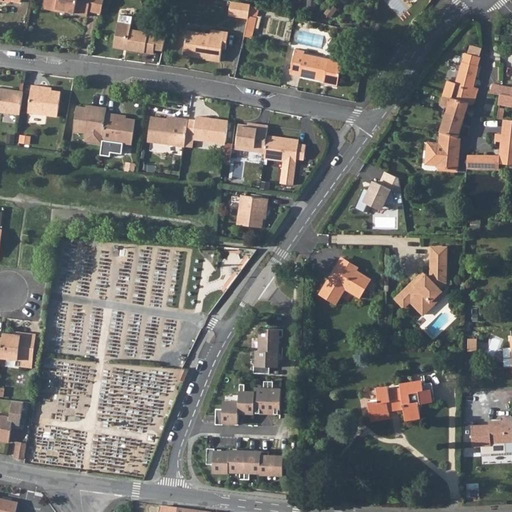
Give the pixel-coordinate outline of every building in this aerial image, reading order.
[(45,0),(44,6),(87,17),(88,11),(91,0),(45,0)] [(91,0),(88,11),(101,14),(104,0),(91,0)] [(252,4),(232,1),(228,16),(248,19),(249,16),(252,4)] [(133,16),(120,14),(119,22),(132,25),(133,16)] [(248,19),(244,36),(250,37),(254,17),(249,16),(248,19)] [(131,29),(132,25),(119,22),(118,22),(114,44),(134,48),(134,50),(145,52),(154,53),(154,49),(163,51),(168,31),(149,28),(148,32),(131,29)] [(222,49),(226,50),(228,33),(211,30),(210,35),(187,31),(184,53),(196,55),(196,57),(207,59),(206,60),(220,62),(222,49)] [(305,51),(295,49),(290,74),(324,80),(323,83),(337,86),(343,62),(304,54),(305,51)] [(446,112),(464,118),(469,104),(471,105),(474,103),(479,88),(474,86),(478,66),(481,57),(465,53),(462,61),(456,83),(447,81),(440,105),(445,107),(443,111),(442,115),(445,117),(446,112)] [(499,94),(500,85),(492,84),(489,91),(499,94)] [(58,116),(61,92),(52,90),(39,89),(40,86),(32,85),(28,112),(58,116)] [(511,87),(500,85),(499,94),(498,103),(511,105),(511,87)] [(0,88),(0,111),(20,114),(23,95),(9,93),(10,90),(0,88)] [(99,109),(86,107),(77,106),(74,131),(86,133),(85,141),(102,143),(103,140),(106,113),(107,108),(99,107),(99,109)] [(440,132),(458,137),(464,118),(446,112),(445,117),(440,132)] [(132,144),(136,119),(127,118),(114,116),(114,114),(106,113),(103,140),(132,144)] [(228,124),(215,122),(215,119),(197,116),(196,120),(189,119),(185,146),(193,147),(194,139),(226,144),(228,124)] [(175,120),(168,119),(152,117),(148,141),(185,147),(185,146),(189,119),(176,117),(175,120)] [(511,120),(503,120),(501,134),(501,141),(511,142),(511,120)] [(248,125),(238,124),(235,148),(265,153),(266,139),(267,135),(268,125),(261,124),(260,127),(248,125)] [(460,138),(458,137),(440,132),(439,144),(429,143),(429,149),(427,149),(425,164),(437,165),(437,168),(457,170),(460,138)] [(511,142),(501,141),(501,134),(495,134),(494,141),(500,142),(499,156),(499,164),(511,164),(511,142)] [(299,140),(281,137),(280,141),(266,139),(265,153),(264,158),(282,160),(279,183),(291,184),(293,183),(297,158),(304,160),(306,145),(299,144),(299,140)] [(228,143),(225,163),(231,164),(234,144),(228,143)] [(499,156),(467,155),(466,169),(478,170),(499,170),(499,164),(499,156)] [(135,164),(126,163),(125,171),(134,172),(135,164)] [(364,187),(354,208),(364,213),(368,203),(382,210),(384,206),(398,203),(396,200),(403,198),(399,178),(385,172),(380,184),(375,181),(371,190),(364,187)] [(268,206),(269,198),(242,195),(238,224),(262,228),(264,219),(265,206),(268,206)] [(447,247),(432,246),(431,262),(437,262),(436,267),(431,267),(431,275),(429,277),(426,275),(416,285),(413,282),(396,298),(404,307),(411,301),(423,315),(434,304),(431,301),(442,291),(440,288),(447,282),(447,267),(444,267),(444,262),(447,262),(447,247)] [(360,298),(372,279),(340,259),(339,261),(332,279),(329,277),(319,294),(337,305),(346,289),(360,298)] [(426,275),(424,272),(413,282),(416,285),(426,275)] [(434,304),(445,294),(442,291),(431,301),(434,304)] [(284,329),(261,328),(260,351),(279,351),(280,336),(284,336),(284,329)] [(33,367),(36,334),(21,332),(21,335),(13,334),(4,333),(3,337),(1,357),(22,360),(21,366),(33,367)] [(278,367),(279,351),(260,351),(257,351),(257,366),(255,366),(255,373),(270,374),(270,367),(278,367)] [(163,367),(175,368),(176,358),(164,357),(163,367)] [(178,379),(184,381),(189,369),(183,368),(178,379)] [(268,413),(269,381),(265,381),(265,388),(256,388),(256,392),(255,413),(268,413)] [(274,381),(269,381),(268,413),(281,414),(282,389),(274,388),(274,381)] [(423,385),(423,381),(400,385),(401,388),(389,390),(389,388),(377,389),(379,400),(368,402),(371,417),(390,414),(389,407),(397,406),(397,407),(398,407),(399,407),(404,406),(405,418),(421,415),(419,404),(435,401),(432,383),(423,385)] [(245,384),(240,384),(240,401),(239,413),(255,413),(256,392),(245,391),(245,384)] [(0,440),(9,442),(12,424),(20,425),(24,401),(13,400),(10,417),(0,415),(0,440)] [(239,413),(240,401),(224,401),(224,409),(217,409),(216,415),(216,423),(216,424),(224,425),(224,423),(239,423),(239,413)] [(216,423),(216,415),(206,415),(206,419),(208,423),(216,423)] [(511,442),(511,416),(504,417),(504,420),(490,421),(490,425),(472,426),(473,446),(492,445),(492,443),(511,442)] [(15,457),(25,459),(28,443),(17,442),(15,457)] [(214,474),(230,474),(230,473),(231,451),(215,451),(215,448),(208,448),(208,465),(215,465),(214,474)] [(246,450),(231,450),(231,451),(230,473),(241,473),(240,480),(245,480),(246,450)] [(262,451),(246,450),(245,480),(250,481),(251,474),(261,474),(262,451)] [(270,451),(262,451),(261,474),(261,475),(284,476),(285,456),(270,455),(270,451)] [(0,497),(0,511),(16,511),(19,502),(0,497)]
